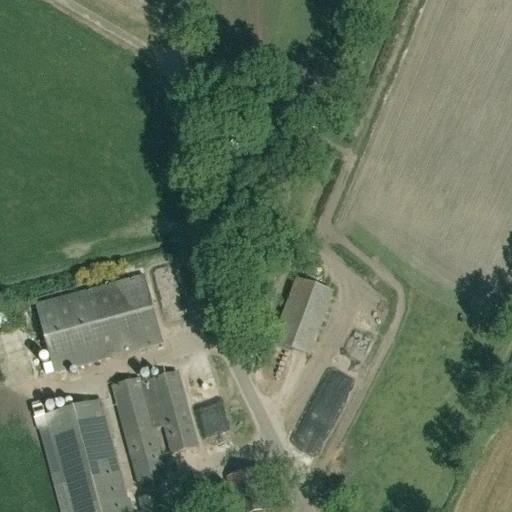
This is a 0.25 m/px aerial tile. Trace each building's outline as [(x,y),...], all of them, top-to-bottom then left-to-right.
[(54,374),(162,344),(144,277),(35,306),(54,374)] [(284,281),(284,292),(305,291),(304,280),(284,281)] [(171,457),(198,450),(177,375),(141,384),(140,381),(112,388),(138,487),(166,480),(154,432),(164,429),(171,457)] [(132,511),(121,469),(119,469),(101,403),(45,417),(70,511),(132,511)] [(235,511),(268,511),(273,511),(264,470),(227,478),(235,511)] [(140,511),(163,511),(160,496),(138,501),(140,511)]
